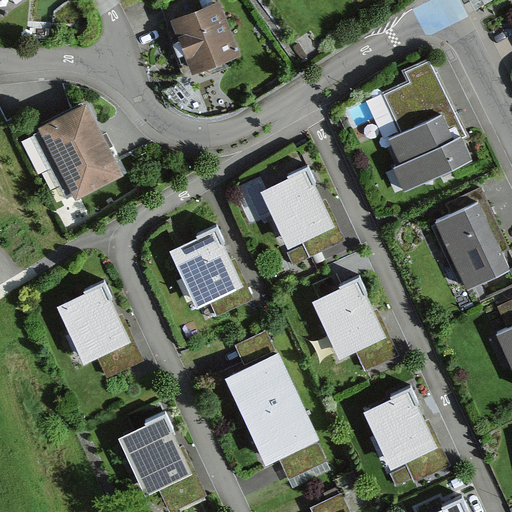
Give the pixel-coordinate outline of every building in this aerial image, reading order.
[(173,21),(193,78),(241,61),(221,5),(173,21)] [(394,172),(404,192),(474,160),(465,140),(470,138),(433,60),(408,72),(414,83),(385,97),(403,134),(389,141),(402,168),(394,172)] [(87,97),(38,121),(75,195),(124,171),(87,97)] [(266,191),(293,252),(307,246),(340,231),(328,206),(318,183),(312,170),(266,191)] [(436,216),(468,283),(510,263),(478,196),(436,216)] [(197,231),(169,243),(196,302),(244,281),(242,276),(216,219),(196,228),(197,231)] [(349,250),(340,231),(307,246),(316,266),(349,250)] [(315,301),(342,362),(356,356),(389,341),(377,316),(367,294),(361,280),(315,301)] [(61,305),(89,366),(102,360),(135,345),(124,320),(107,284),(61,305)] [(492,339),(511,380),(511,300),(492,310),(504,333),(492,339)] [(241,346),(252,369),(281,355),(270,332),(241,346)] [(398,361),(389,341),(356,356),(365,377),(398,361)] [(144,365),(135,345),(102,360),(111,381),(144,365)] [(242,373),(231,379),(251,421),(301,398),(281,355),(252,369),(242,373)] [(367,409),(395,470),(408,464),(441,450),(430,425),(420,402),(414,389),(367,409)] [(301,398),(251,421),(272,465),(279,461),(288,457),(322,441),(301,398)] [(123,436),(151,497),(164,491),(197,477),(186,452),(184,447),(170,416),(123,436)] [(332,462),(322,441),(288,457),(298,478),(332,462)] [(450,469),(441,450),(408,464),(418,485),(450,469)] [(173,511),(206,496),(197,477),(164,491),(173,511)] [(417,511),(472,511),(469,505),(461,486),(435,497),(438,503),(417,511)] [(317,508),(319,511),(354,511),(346,494),(317,508)]
